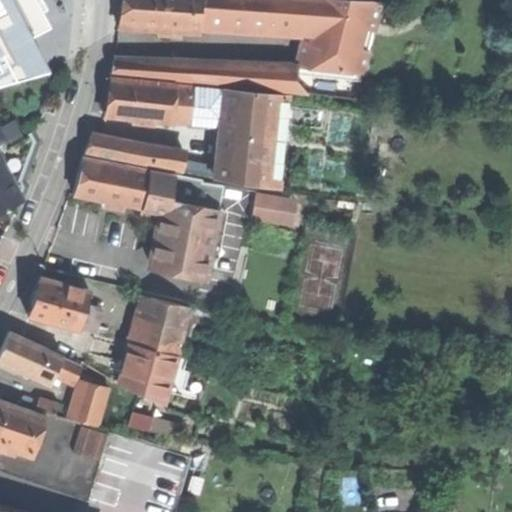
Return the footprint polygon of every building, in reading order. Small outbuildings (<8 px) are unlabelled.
[(0,0),(0,83),(46,70),(20,22),(8,0),(0,0)] [(8,0),(20,22),(45,9),(39,0),(8,0)] [(122,0),(122,6),(120,27),(200,33),(201,21),(202,0),(122,0)] [(278,0),(202,0),(201,21),(276,26),(278,0)] [(312,0),(278,0),(276,26),(305,27),(312,0)] [(378,3),(334,0),(312,0),(305,27),(294,67),(293,69),(360,76),(378,3)] [(111,73),(182,80),(183,63),(112,60),(111,73)] [(182,80),(238,86),(239,65),(183,63),(182,80)] [(287,92),(293,69),(294,67),(239,65),(238,86),(287,92)] [(106,114),(172,121),(176,84),(109,77),(108,96),(106,114)] [(172,121),(188,122),(192,86),(176,84),(172,121)] [(188,122),(220,125),(224,89),(192,86),(188,122)] [(218,148),(217,167),(217,178),(281,190),(298,97),(224,89),(220,125),(218,148)] [(158,146),(92,134),(87,153),(155,166),(158,146)] [(7,148),(2,138),(0,139),(0,155),(10,174),(18,170),(7,148)] [(24,139),(7,148),(18,170),(29,187),(31,152),(24,139)] [(184,150),(158,146),(155,166),(181,170),(183,161),(184,150)] [(23,201),(10,174),(0,155),(0,212),(6,209),(23,201)] [(153,170),(83,156),(79,174),(75,196),(145,210),(153,170)] [(217,167),(183,161),(181,170),(217,178),(217,167)] [(29,187),(18,170),(10,174),(23,201),(29,187)] [(203,180),(153,170),(145,210),(160,212),(150,264),(181,270),(180,275),(205,280),(224,187),(203,183),(203,180)] [(280,197),(254,191),(246,222),(273,228),(280,197)] [(34,298),(29,317),(78,329),(82,313),(88,291),(39,278),(34,298)] [(142,296),(137,317),(183,329),(188,308),(142,296)] [(93,316),(82,313),(78,329),(89,332),(93,316)] [(137,317),(130,344),(176,356),(183,329),(137,317)] [(0,351),(0,362),(51,384),(54,375),(63,356),(8,332),(3,346),(0,351)] [(119,383),(163,404),(176,356),(130,344),(127,354),(124,365),(119,383)] [(81,364),(63,356),(54,375),(73,383),(81,364)] [(70,417),(98,425),(108,387),(80,380),(70,417)] [(38,408),(56,413),(59,402),(41,398),(38,408)] [(0,444),(32,455),(46,417),(0,400),(0,444)] [(71,451),(99,459),(106,433),(79,425),(71,451)] [(99,459),(83,511),(174,511),(190,457),(106,433),(99,459)]
